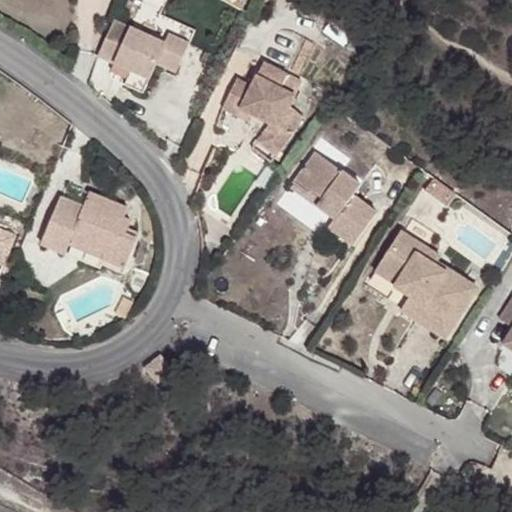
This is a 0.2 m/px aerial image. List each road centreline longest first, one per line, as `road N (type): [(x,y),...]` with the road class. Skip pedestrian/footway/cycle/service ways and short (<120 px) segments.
road 1 (residential): [(167,297),(469,444)]
road 2 (residential): [(0,50),(134,147),(162,182),(181,250),(167,297)]
road 3 (residential): [(167,297),(139,337),(114,355),(58,363),(0,352)]
